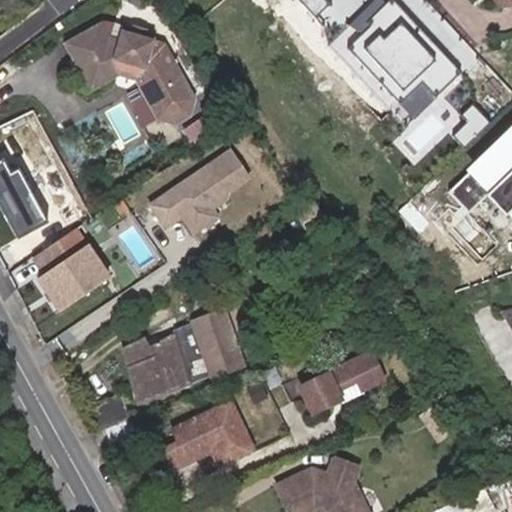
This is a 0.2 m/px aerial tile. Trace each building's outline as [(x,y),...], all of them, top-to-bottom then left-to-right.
[(294,0),(308,17),(324,4),(320,0),(294,0)] [(462,78),(390,0),(379,0),(333,43),(410,126),(462,78)] [(98,21),(65,40),(74,55),(107,36),(98,21)] [(107,36),(74,55),(88,80),(123,59),(146,64),(143,77),(164,112),(197,94),(166,41),(153,37),(154,34),(148,33),(145,27),(133,24),(127,27),(121,26),(118,39),(107,36)] [(123,59),(88,80),(92,88),(120,72),(122,72),(137,76),(159,115),(178,121),(193,113),(197,94),(164,112),(143,77),(146,64),(123,59)] [(511,110),(438,185),(463,210),(489,184),(511,206),(511,110)] [(181,126),(194,143),(214,128),(202,111),(181,126)] [(227,148),(143,205),(161,232),(178,220),(190,237),(217,219),(208,205),(248,179),(227,148)] [(320,230),(308,205),(295,213),(306,237),(320,230)] [(75,227),(26,258),(38,276),(33,281),(54,314),(108,279),(75,227)] [(325,239),(310,246),(320,265),(336,258),(325,239)] [(235,284),(228,287),(231,296),(239,293),(235,284)] [(233,360),(228,347),(216,315),(214,308),(187,318),(159,335),(154,325),(116,346),(134,402),(233,360)] [(216,315),(228,347),(238,343),(227,311),(216,315)] [(365,359),(297,391),(308,416),(336,404),(331,395),(352,385),(356,394),(376,384),(365,359)] [(356,394),(352,385),(331,395),(336,404),(356,394)] [(88,406),(96,429),(125,418),(117,395),(88,406)] [(226,403),(167,431),(173,444),(155,452),(164,471),(203,452),(209,454),(216,468),(249,453),(226,403)] [(124,420),(100,429),(109,453),(118,450),(133,444),(124,420)] [(118,450),(121,459),(137,453),(133,444),(118,450)] [(361,511),(349,485),(354,468),(331,459),(328,461),(322,475),(306,470),(270,487),(282,511),(306,511),(311,510),(316,511),(361,511)] [(431,511),(461,511),(456,500),(431,511)]
